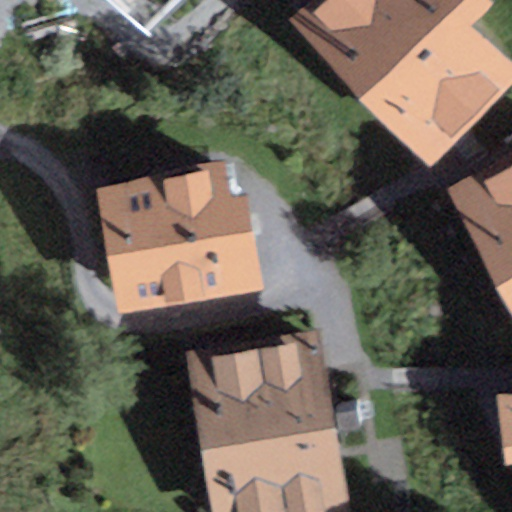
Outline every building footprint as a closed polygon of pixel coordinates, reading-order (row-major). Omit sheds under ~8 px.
[(356,45),(434,131),(510,58),(460,7),(466,0),(317,0),(312,5),(353,48),(356,45)] [(511,245),(511,156),(471,180),(500,231),(503,230),(511,245)] [(228,202),(222,165),(118,182),(136,289),(255,269),(243,200),(228,202)] [(338,493),(312,336),(208,353),(217,404),(221,403),(231,459),(226,459),(234,510),(338,493)] [(511,443),(511,376),(498,377),(501,444),(511,443)] [(362,418),(359,399),(337,403),(340,421),(362,418)]
